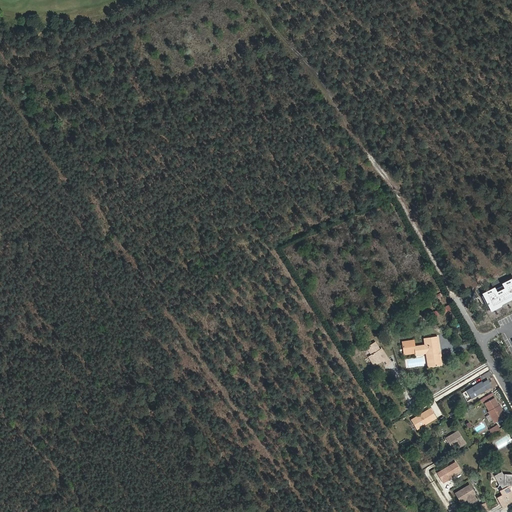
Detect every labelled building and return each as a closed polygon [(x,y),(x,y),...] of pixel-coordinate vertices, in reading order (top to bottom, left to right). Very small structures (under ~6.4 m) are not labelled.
[(511,274),(482,291),(511,334),(511,274)] [(440,352),(438,336),(427,338),(427,344),(425,345),(414,346),(414,340),(402,342),(404,354),(415,353),(416,355),(426,353),(429,353),(431,367),(442,365),(440,356),(439,356),(439,352),(440,352)] [(482,382),(467,391),(472,399),(492,386),(488,380),(483,383),(482,382)] [(495,422),(506,416),(503,412),(502,413),(499,406),(494,398),(485,403),(490,411),(489,412),(495,422)] [(431,409),(411,420),(417,429),(436,418),(431,409)] [(498,425),(489,430),(492,434),(500,429),(498,425)] [(458,431),(446,438),(452,447),(457,444),(458,444),(460,447),(466,444),(458,431)] [(494,440),(497,449),(511,443),(511,442),(509,435),(494,440)] [(454,474),(460,470),(455,462),(438,473),(443,483),(451,478),(450,476),(451,475),(451,474),(453,473),(454,474)] [(511,486),(511,480),(511,474),(504,474),(503,474),(502,471),(494,476),(498,484),(498,485),(501,485),(503,489),(499,490),(502,495),(497,497),(503,508),(511,502),(511,494),(509,496),(507,491),(510,489),(508,486),(511,486)] [(475,494),(470,485),(455,493),(461,502),(467,499),(470,504),(476,500),(473,495),(475,494)]
